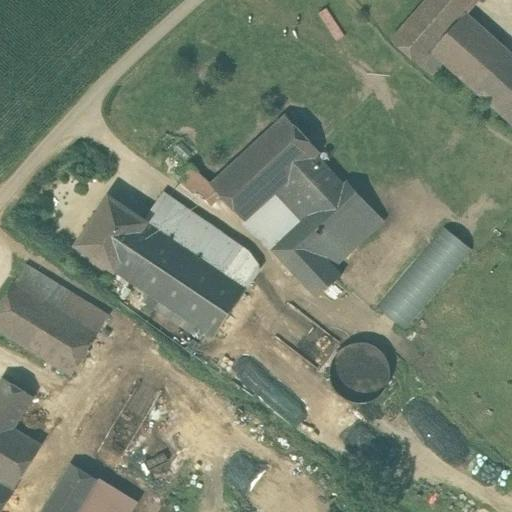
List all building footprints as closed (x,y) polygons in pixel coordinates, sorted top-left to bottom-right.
[(426,0),(391,40),(432,75),(443,62),(431,52),(466,13),(467,12),(478,0),(426,0)] [(511,53),(466,13),(431,52),(443,62),(511,123),(511,53)] [(286,115),(211,184),(246,222),(277,193),(317,156),(321,152),(286,115)] [(193,153),(182,143),(175,150),(186,161),(193,153)] [(317,156),(277,193),(303,223),(316,211),(344,184),(317,156)] [(336,232),(318,249),(335,267),(385,220),(348,181),(344,184),(316,211),(336,232)] [(179,204),(163,193),(145,221),(148,223),(160,231),(179,204)] [(110,197),(77,245),(115,271),(148,223),(145,221),(110,197)] [(245,250),(179,204),(160,231),(228,276),(245,250)] [(303,223),(274,251),(294,272),(318,249),(336,232),(316,211),(303,223)] [(160,231),(148,223),(115,271),(119,274),(114,281),(205,342),(210,335),(215,338),(247,290),(228,276),(160,231)] [(318,249),(294,272),(318,298),(342,276),(335,267),(318,249)] [(98,333),(15,282),(0,306),(0,331),(72,376),(98,333)] [(389,385),(391,373),(388,362),(381,352),(371,345),(360,343),(348,346),(338,353),(332,362),(330,374),(332,386),(339,395),(349,402),(361,404),(372,401),(382,395),(389,385)] [(282,359),(262,386),(327,433),(334,424),(322,416),(336,398),(282,359)] [(34,396),(4,378),(0,383),(0,419),(14,428),(34,396)] [(14,428),(0,419),(0,481),(14,490),(42,445),(14,428)] [(229,464),(239,471),(255,448),(245,441),(229,464)] [(72,463),(42,511),(80,511),(100,481),(72,463)] [(0,511),(14,490),(0,481),(0,511)]
